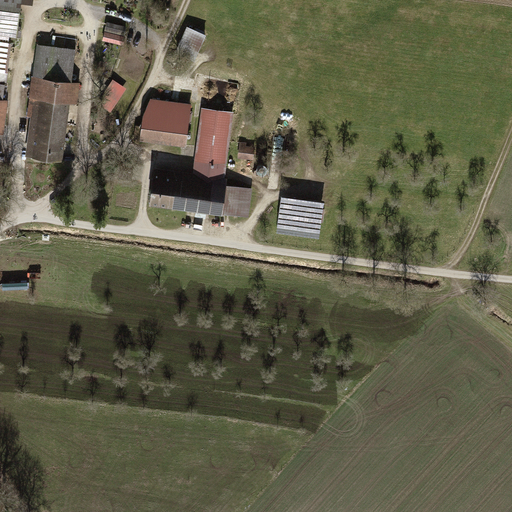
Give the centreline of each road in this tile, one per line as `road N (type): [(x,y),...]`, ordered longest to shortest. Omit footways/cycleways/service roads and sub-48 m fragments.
road 1 (unclassified): [(0,230),(19,219),(59,220),(511,279)]
road 2 (track): [(511,139),(465,251),(438,271)]
